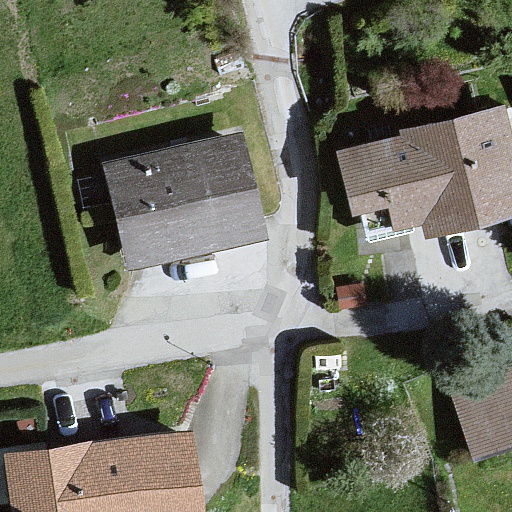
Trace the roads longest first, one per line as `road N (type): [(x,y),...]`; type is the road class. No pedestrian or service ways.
road 1 (unclassified): [(245,0),(270,69),(274,321)]
road 2 (unclassified): [(0,372),(274,321)]
road 3 (track): [(274,321),(399,331),(511,304)]
road 4 (unclassified): [(274,321),(272,511)]
